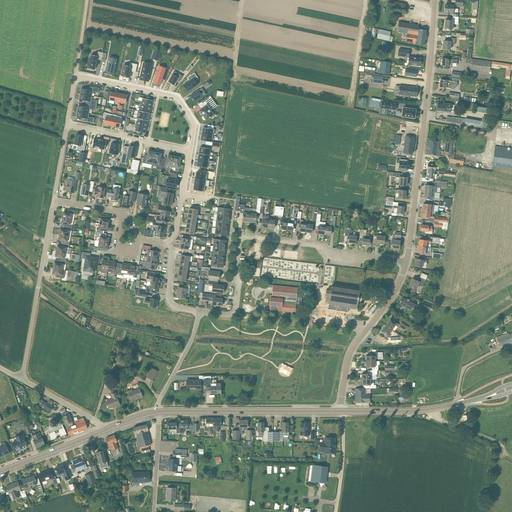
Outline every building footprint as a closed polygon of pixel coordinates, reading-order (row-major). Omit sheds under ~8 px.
[(393,1),(392,8),(404,11),(406,4),(393,1)] [(458,25),(458,17),(452,17),(452,21),(445,20),(444,29),(453,29),(453,24),(458,25)] [(419,25),(399,22),(397,32),(407,34),(406,42),(416,43),(416,44),(425,45),(427,31),(418,29),(419,25)] [(373,28),(371,37),(392,42),(392,37),(390,37),(390,32),(391,32),(392,30),(387,29),(386,31),(373,28)] [(449,42),(444,41),(443,49),(450,50),(450,44),(455,45),(455,38),(450,38),(449,42)] [(155,50),(152,58),(157,60),(161,51),(160,51),(155,49),(155,50)] [(409,64),(420,66),(421,59),(417,58),(409,57),(408,57),(409,51),(409,50),(399,49),(398,56),(401,57),(407,58),(406,60),(407,60),(408,60),(408,64),(409,64)] [(89,66),(88,69),(95,70),(97,61),(98,61),(98,59),(102,60),(103,53),(97,52),(96,56),(94,55),(93,59),(89,59),(87,66),(89,66)] [(109,58),(106,72),(114,74),(117,60),(109,58)] [(449,59),(442,58),(442,66),(448,67),(448,66),(452,67),(452,63),(457,64),(457,60),(449,59)] [(491,61),(471,59),(469,71),(489,74),(491,61)] [(377,73),(389,74),(390,62),(379,61),(377,73)] [(123,64),(121,76),(128,77),(130,68),(133,69),(135,63),(128,62),(128,65),(123,64)] [(492,65),(508,67),(507,76),(510,77),(511,70),(511,65),(511,64),(492,62),(492,65)] [(143,66),(140,80),(148,81),(151,68),(143,66)] [(157,68),(152,82),(159,83),(164,71),(167,72),(168,68),(165,67),(164,69),(157,68)] [(405,69),(404,76),(416,77),(417,71),(405,69)] [(169,81),(175,84),(178,79),(180,81),(183,75),(175,70),(169,81)] [(189,81),(183,85),(188,92),(198,85),(195,81),(198,79),(194,73),(187,78),(189,81)] [(373,82),(383,84),(384,76),(373,75),(373,82)] [(447,80),(440,80),(439,87),(451,88),(451,85),(454,85),(455,81),(447,80)] [(80,94),(89,96),(90,92),(95,93),(96,88),(86,86),(85,89),(81,88),(81,89),(80,89),(79,92),(80,92),(80,94)] [(417,97),(418,88),(400,86),(399,95),(417,97)] [(190,96),(194,102),(202,97),(200,94),(203,92),(201,89),(190,96)] [(110,100),(115,101),(117,93),(111,91),(111,93),(108,93),(107,101),(109,102),(110,100)] [(487,93),(485,102),(492,104),(494,94),(487,93)] [(89,96),(80,94),(79,95),(78,95),(78,98),(79,98),(78,99),(83,100),(82,103),(93,106),(94,101),(88,100),(89,96)] [(211,118),(216,115),(209,105),(209,104),(213,101),(210,97),(199,104),(202,109),(200,110),(201,113),(203,115),(203,116),(202,117),(205,120),(206,119),(206,120),(211,117),(211,118)] [(140,101),(140,104),(151,107),(153,100),(142,98),(142,101),(140,101)] [(359,105),(365,107),(367,99),(360,98),(359,105)] [(380,100),(370,98),(369,106),(379,109),(380,100)] [(76,111),(85,113),(86,109),(92,110),(93,106),(82,103),(81,106),(77,106),(77,107),(76,107),(75,110),(76,110),(76,111)] [(382,103),(381,110),(396,111),(397,105),(382,103)] [(442,105),(437,105),(437,110),(449,112),(451,104),(442,103),(442,105)] [(491,106),(478,104),(477,111),(490,113),(491,106)] [(416,110),(404,109),(403,117),(415,118),(416,110)] [(85,113),(76,111),(76,113),(75,112),(74,115),(75,116),(75,117),(79,118),(78,121),(89,123),(90,118),(84,117),(85,113)] [(109,126),(111,117),(106,116),(107,114),(104,113),(103,118),(105,119),(104,125),(109,126)] [(468,119),(449,117),(448,122),(464,124),(464,125),(467,126),(467,125),(487,129),(488,122),(480,121),(480,122),(468,119)] [(145,134),(147,127),(135,125),(134,128),(136,128),(135,131),(145,134)] [(201,133),(212,135),(212,132),(211,131),(212,128),(202,127),(201,133)] [(211,139),(212,135),(201,133),(200,136),(199,139),(200,139),(200,140),(210,141),(210,138),(211,139)] [(78,145),(77,149),(84,151),(86,143),(82,142),(83,136),(81,136),(82,135),(78,134),(78,135),(76,134),(74,144),(78,145)] [(412,155),(415,137),(406,136),(403,154),(412,155)] [(94,137),(92,146),(104,149),(106,140),(102,139),(98,138),(94,138),(94,137)] [(438,141),(429,140),(427,154),(440,156),(440,150),(437,150),(438,141)] [(448,156),(450,156),(451,153),(453,142),(445,141),(444,152),(449,153),(448,156)] [(108,148),(108,152),(111,153),(111,152),(118,153),(119,150),(118,149),(119,145),(117,144),(117,143),(111,142),(110,148),(108,148)] [(120,163),(126,164),(127,156),(135,158),(138,146),(130,144),(130,145),(124,144),(120,163)] [(199,146),(198,153),(209,154),(209,151),(208,151),(209,148),(199,146)] [(511,168),(511,148),(495,146),(492,166),(511,168)] [(152,165),(155,151),(151,151),(151,152),(148,151),(147,157),(144,157),(142,163),(152,165)] [(152,165),(162,167),(163,161),(160,160),(161,154),(159,154),(159,152),(155,151),(152,165)] [(197,159),(208,161),(208,160),(208,157),(207,157),(208,155),(209,155),(209,154),(198,153),(197,159)] [(451,153),(450,156),(449,163),(463,166),(465,158),(462,157),(461,157),(461,156),(454,154),(453,155),(451,155),(451,153)] [(172,167),(175,156),(170,155),(170,156),(168,155),(167,162),(163,161),(162,167),(165,168),(166,165),(172,167)] [(179,157),(175,156),(172,167),(176,167),(175,170),(178,170),(181,158),(179,158),(179,157)] [(127,167),(126,170),(136,173),(139,160),(133,158),(131,168),(127,167)] [(208,161),(197,159),(196,166),(206,167),(206,164),(207,164),(208,162),(208,161)] [(428,170),(428,171),(434,172),(435,170),(436,165),(428,164),(427,169),(428,170)] [(166,186),(176,188),(177,181),(171,180),(171,177),(165,176),(165,179),(167,180),(166,186)] [(407,186),(407,178),(400,177),(396,177),(396,180),(400,180),(399,185),(407,186)] [(76,182),(68,180),(66,192),(74,193),(76,182)] [(90,185),(83,184),(81,194),(88,196),(89,188),(93,189),(94,182),(91,181),(90,185)] [(433,192),(435,192),(437,193),(437,187),(441,188),(442,184),(435,183),(434,186),(428,185),(426,185),(425,185),(425,191),(433,192)] [(98,188),(96,187),(94,196),(97,196),(97,197),(103,198),(105,188),(98,187),(98,188)] [(168,188),(161,187),(159,195),(165,196),(164,203),(172,205),(174,194),(168,192),(168,188)] [(113,190),(107,189),(106,196),(112,197),(111,200),(118,201),(120,190),(113,188),(113,190)] [(405,199),(406,191),(396,190),(396,193),(399,193),(398,198),(405,199)] [(135,199),(136,192),(129,191),(128,196),(124,195),(123,204),(130,205),(131,199),(135,199)] [(148,195),(139,193),(137,205),(142,205),(141,207),(146,208),(148,195)] [(243,220),(248,221),(249,213),(250,208),(245,208),(245,205),(238,204),(237,211),(240,211),(240,213),(243,213),(243,220)] [(403,214),(404,207),(397,206),(394,206),(393,209),(397,209),(397,213),(403,214)] [(161,212),(160,215),(170,216),(170,211),(165,210),(165,208),(158,207),(157,212),(161,212)] [(218,208),(218,214),(230,216),(230,212),(230,209),(218,208)] [(71,219),(72,214),(75,214),(75,211),(69,210),(69,213),(63,212),(62,217),(71,219)] [(218,214),(217,221),(228,222),(229,220),(230,216),(218,214)] [(100,224),(109,225),(110,220),(104,219),(105,216),(99,215),(98,218),(101,219),(100,224)] [(156,223),(161,223),(163,224),(163,221),(169,222),(170,216),(160,215),(160,218),(157,217),(156,223)] [(74,219),(71,219),(62,217),(61,223),(67,224),(66,227),(72,228),(74,219)] [(291,222),(287,222),(286,230),(293,231),(294,219),(291,218),(291,222)] [(216,227),(228,229),(229,225),(228,225),(228,222),(217,221),(216,227)] [(325,222),(324,234),(331,235),(332,227),(332,222),(332,221),(329,223),(329,227),(325,227),(326,222),(325,222)] [(161,226),(161,223),(156,223),(154,222),(153,227),(156,227),(156,230),(165,232),(166,227),(161,226)] [(108,226),(109,225),(100,224),(99,227),(97,226),(96,232),(98,232),(102,233),(102,230),(108,231),(108,230),(109,230),(109,227),(108,226)] [(422,225),(421,225),(420,231),(425,231),(425,233),(428,233),(431,233),(432,226),(429,226),(429,225),(424,225),(422,225)] [(72,231),(72,228),(66,227),(66,230),(60,229),(59,234),(68,236),(69,231),(72,231)] [(228,229),(216,227),(215,234),(227,236),(227,233),(228,233),(228,229)] [(366,230),(361,229),(359,238),(363,238),(362,245),(369,246),(371,239),(366,238),(367,233),(366,233),(366,230)] [(352,231),(345,230),(344,236),(348,236),(347,243),(355,244),(356,236),(351,236),(352,231)] [(104,233),(102,233),(98,232),(97,238),(100,238),(99,241),(108,243),(108,242),(109,242),(109,239),(109,238),(109,237),(104,236),(104,233)] [(401,233),(394,232),(393,239),(392,239),(391,248),(399,249),(400,241),(400,237),(401,237),(401,233)] [(71,236),(68,236),(59,234),(59,235),(59,236),(58,238),(59,239),(58,240),(64,241),(63,244),(69,245),(71,236)] [(180,240),(180,242),(189,244),(190,239),(193,239),(194,236),(187,235),(187,238),(181,238),(182,238),(181,240),(180,240)] [(384,244),(385,236),(374,235),(372,246),(378,247),(379,244),(384,244)] [(214,239),(214,246),(226,247),(226,244),(226,243),(226,241),(214,239)] [(108,243),(99,241),(98,247),(94,246),(93,249),(101,250),(102,247),(107,248),(108,243)] [(188,249),(189,244),(180,242),(179,246),(181,246),(180,248),(179,248),(185,249),(184,252),(190,253),(191,253),(191,250),(188,249)] [(69,245),(63,244),(63,247),(57,246),(56,251),(68,253),(69,245)] [(214,246),(213,252),(224,254),(225,251),(226,247),(214,246)] [(431,247),(426,247),(419,246),(418,253),(430,254),(431,247)] [(66,262),(68,253),(56,251),(56,257),(61,258),(60,261),(66,262)] [(213,252),(212,259),(224,260),(225,257),(224,257),(224,254),(213,252)] [(158,258),(147,256),(145,255),(144,262),(146,262),(157,264),(158,258)] [(86,273),(86,275),(93,276),(96,263),(90,262),(90,258),(83,256),(81,263),(86,263),(84,272),(86,273)] [(224,264),(224,260),(212,259),(211,266),(223,267),(223,264),(224,264)] [(423,260),(416,259),(415,266),(422,268),(426,268),(427,263),(427,260),(424,259),(423,260)] [(107,271),(109,261),(103,260),(102,266),(98,265),(97,271),(101,272),(101,273),(107,274),(107,271)] [(66,262),(60,261),(60,264),(54,263),(54,268),(62,270),(63,264),(66,265),(66,264),(68,264),(68,262),(66,262)] [(110,274),(117,275),(118,268),(115,268),(116,262),(109,261),(107,271),(111,272),(110,274)] [(124,274),(127,275),(129,264),(123,263),(122,269),(118,268),(117,275),(123,276),(124,274)] [(129,264),(127,275),(133,276),(133,278),(137,278),(138,272),(134,271),(135,265),(129,264)] [(65,270),(62,270),(54,268),(53,273),(58,274),(57,277),(63,278),(64,275),(65,270)] [(209,280),(218,282),(218,279),(219,279),(220,272),(209,271),(208,278),(209,278),(209,280)] [(151,282),(160,284),(160,278),(155,277),(156,274),(147,272),(146,278),(147,279),(146,281),(151,282)] [(427,275),(422,273),(418,281),(412,279),(409,286),(408,289),(409,291),(414,293),(416,289),(419,284),(423,286),(427,275)] [(217,285),(218,282),(209,280),(208,280),(208,286),(212,286),(212,292),(223,293),(224,286),(217,285)] [(160,284),(151,282),(150,285),(146,286),(145,291),(151,292),(152,288),(159,289),(160,284)] [(176,292),(186,294),(187,288),(190,289),(191,286),(191,284),(187,283),(186,285),(184,285),(183,288),(178,287),(179,287),(178,289),(177,289),(176,292)] [(296,305),(297,298),(298,288),(268,285),(268,287),(273,288),(272,295),(270,295),(269,310),(277,310),(277,309),(279,310),(279,311),(297,313),(298,308),(296,308),(296,305)] [(326,296),(325,303),(342,306),(342,307),(356,309),(357,305),(358,302),(359,301),(361,301),(362,300),(362,298),(362,297),(361,296),(360,295),(359,294),(360,291),(331,286),(330,290),(326,290),(325,296),(326,296)] [(186,294),(176,292),(176,295),(177,295),(177,297),(176,297),(182,298),(181,301),(188,302),(188,299),(185,298),(186,294)] [(216,295),(205,294),(203,293),(202,299),(213,301),(212,305),(222,306),(222,299),(216,298),(216,295)] [(151,299),(145,298),(144,302),(150,303),(150,306),(156,308),(158,299),(151,299)] [(406,300),(402,298),(399,304),(406,308),(406,307),(412,310),(415,305),(408,301),(409,299),(407,298),(406,300)] [(430,310),(431,305),(423,302),(421,307),(430,310)] [(391,318),(386,325),(392,329),(395,325),(397,326),(398,324),(391,318)] [(381,332),(389,337),(391,335),(389,334),(392,329),(386,325),(381,332)] [(497,341),(500,347),(511,341),(509,335),(497,341)] [(372,367),(372,370),(373,370),(378,370),(378,367),(378,365),(378,362),(375,362),(366,362),(366,367),(372,367)] [(158,371),(152,368),(147,377),(152,380),(158,371)] [(362,374),(362,380),(371,379),(376,379),(376,376),(374,376),(374,374),(373,374),(373,370),(372,370),(372,371),(367,371),(368,374),(362,374)] [(371,383),(371,379),(362,380),(362,385),(365,385),(365,388),(376,388),(379,388),(379,386),(376,386),(376,385),(374,385),(374,383),(371,383)] [(195,381),(187,380),(187,387),(195,387),(195,390),(201,390),(201,380),(195,380),(195,381)] [(216,386),(211,386),(211,393),(221,393),(221,383),(216,383),(216,386)] [(365,394),(365,388),(355,389),(355,403),(369,402),(369,394),(365,394)] [(143,397),(140,389),(128,393),(131,400),(138,398),(143,397)] [(120,405),(115,393),(111,394),(113,399),(106,401),(109,409),(115,406),(115,407),(120,405)] [(39,406),(50,412),(53,407),(52,406),(54,403),(49,400),(47,403),(42,400),(39,406)] [(84,421),(83,418),(74,422),(75,425),(74,426),(70,414),(67,415),(65,409),(60,410),(63,417),(67,428),(69,435),(87,428),(85,421),(84,421)] [(222,418),(212,418),(212,423),(214,423),(214,427),(215,427),(215,428),(214,428),(214,432),(219,432),(219,427),(221,427),(222,418)] [(180,424),(180,428),(184,428),(188,428),(188,420),(180,420),(180,424)] [(248,420),(240,420),(239,427),(239,430),(232,430),(232,439),(239,439),(239,434),(242,434),(242,431),(245,431),(245,428),(248,428),(248,420)] [(180,433),(180,428),(180,424),(176,424),(176,422),(168,423),(168,429),(176,429),(176,433),(180,433)] [(282,432),(272,432),(272,441),(283,441),(283,437),(283,435),(284,435),(288,435),(288,422),(282,422),(282,432)] [(309,428),(309,423),(306,423),(306,422),(304,422),(304,423),(301,422),(301,426),(300,435),(310,435),(310,428),(309,428)] [(50,426),(47,429),(52,440),(57,438),(56,436),(60,434),(61,436),(66,434),(65,429),(62,424),(57,425),(56,426),(55,427),(53,428),(51,427),(50,426)] [(147,424),(133,428),(135,434),(136,434),(141,451),(141,454),(145,453),(150,452),(149,445),(151,445),(147,431),(149,431),(147,424)] [(263,441),(272,441),(272,432),(267,432),(267,436),(263,436),(263,441)] [(39,433),(32,435),(34,440),(33,440),(36,448),(45,445),(42,437),(41,437),(39,433)] [(17,441),(11,444),(15,451),(28,446),(22,434),(16,437),(17,441)] [(115,435),(106,438),(109,445),(110,444),(112,449),(112,450),(114,454),(119,452),(117,447),(118,447),(116,442),(117,442),(115,435)] [(3,447),(0,447),(0,456),(9,453),(6,443),(3,445),(3,447)] [(321,454),(321,462),(325,462),(325,463),(335,463),(335,448),(325,448),(325,454),(321,454)] [(104,450),(96,452),(99,463),(100,469),(108,467),(107,461),(104,450)] [(71,466),(73,472),(84,468),(83,465),(84,464),(82,458),(73,461),(74,464),(71,466)] [(169,459),(168,466),(169,466),(169,471),(177,472),(177,471),(181,471),(181,466),(178,466),(178,460),(169,459)] [(63,465),(55,468),(58,477),(64,475),(66,480),(71,478),(68,470),(65,471),(63,465)] [(95,479),(101,477),(98,470),(96,465),(91,467),(95,479)] [(311,481),(325,483),(327,467),(313,465),(311,481)] [(53,477),(51,470),(39,474),(42,482),(53,477)] [(149,472),(132,473),(132,485),(140,485),(140,482),(149,482),(149,472)] [(92,473),(85,475),(89,485),(96,483),(95,479),(93,474),(92,473)] [(34,476),(23,480),(26,487),(24,488),(26,492),(29,491),(31,488),(30,486),(37,483),(34,476)] [(11,493),(13,497),(19,495),(17,490),(21,489),(18,482),(6,486),(9,494),(11,493)] [(175,488),(167,488),(167,501),(175,501),(175,488)] [(5,493),(0,494),(0,499),(3,507),(9,505),(5,493)]
